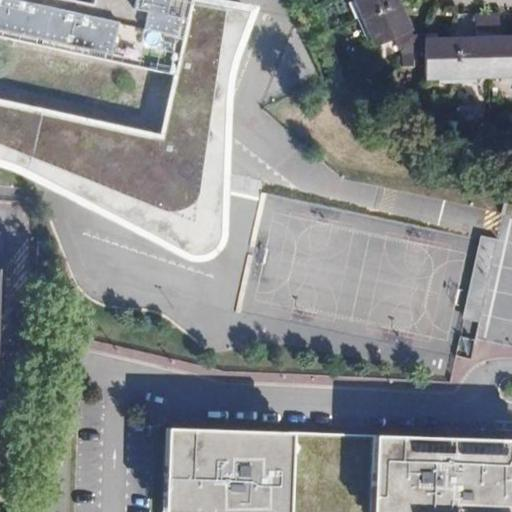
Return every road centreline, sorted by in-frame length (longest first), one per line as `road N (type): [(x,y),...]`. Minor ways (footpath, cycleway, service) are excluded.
road 1 (unclassified): [(471,408),(223,401),(119,379)]
road 2 (residential): [(113,511),(119,379)]
